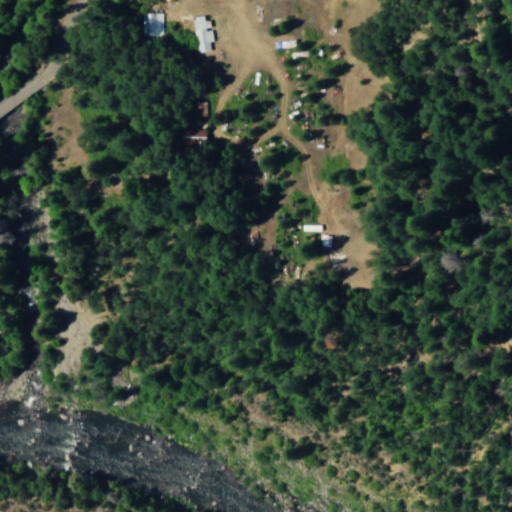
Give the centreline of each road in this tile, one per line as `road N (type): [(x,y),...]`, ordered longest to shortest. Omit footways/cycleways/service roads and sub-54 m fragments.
road 1 (residential): [(423,0),(511,233)]
road 2 (residential): [(33,83),(133,34),(202,29),(235,0)]
